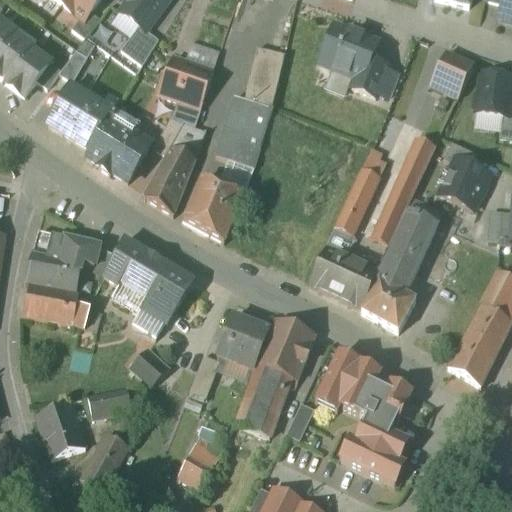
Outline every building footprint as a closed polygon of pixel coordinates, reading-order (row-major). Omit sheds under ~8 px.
[(17,0),(27,6),(31,0),(53,0),(67,9),(73,0),(17,0)] [(73,0),(67,9),(83,22),(73,35),(86,45),(99,28),(94,23),(111,0),(73,0)] [(170,0),(125,0),(115,14),(144,35),(170,0)] [(472,0),(437,0),(436,8),(468,16),(472,0)] [(492,0),(490,8),(506,12),(509,0),(492,0)] [(511,0),(509,0),(506,12),(503,24),(511,26),(511,0)] [(18,42),(0,28),(0,65),(17,44),(18,42)] [(376,46),(333,30),(318,68),(333,74),(332,77),(347,83),(348,80),(361,85),(376,46)] [(0,81),(11,89),(34,59),(35,57),(17,44),(0,65),(0,81)] [(289,62),(260,55),(248,107),(239,104),(220,165),(258,177),(264,158),(277,115),(276,115),(289,62)] [(472,71),(444,58),(430,91),(458,104),(472,71)] [(41,89),(53,73),(34,59),(11,89),(10,91),(29,105),(41,89)] [(77,90),(92,65),(80,59),(63,82),(77,90)] [(205,117),(218,78),(177,65),(161,102),(183,110),(205,117)] [(51,97),(65,79),(55,71),(53,73),(41,89),(51,97)] [(511,79),(486,76),(478,121),(506,125),(511,125),(511,79)] [(73,94),(51,132),(93,157),(116,120),(73,94)] [(329,206),(369,110),(344,100),(304,195),(300,194),(305,182),(286,175),(279,190),(298,198),(287,224),(323,239),(335,208),(329,206)] [(183,110),(173,126),(174,127),(186,133),(188,130),(199,135),(205,117),(183,110)] [(121,115),(111,130),(135,145),(137,142),(145,129),(121,115)] [(169,164),(186,133),(174,127),(157,157),(169,164)] [(111,130),(91,164),(132,190),(155,153),(137,142),(135,145),(111,130)] [(175,155),(176,156),(199,167),(210,141),(189,131),(175,155)] [(438,157),(421,149),(377,245),(394,252),(438,157)] [(454,165),(455,166),(460,153),(451,149),(443,165),(452,169),(454,165)] [(478,161),(460,153),(455,166),(472,173),(478,161)] [(199,167),(176,156),(148,206),(177,224),(199,167)] [(372,165),(339,237),(356,244),(390,172),(372,165)] [(452,169),(438,201),(472,217),(478,204),(480,205),(486,193),(484,192),(489,181),(472,173),(455,166),(454,165),(452,169)] [(279,190),(260,182),(232,253),(268,270),(287,224),(298,198),(279,190)] [(248,204),(207,187),(188,230),(229,251),(248,204)] [(383,289),(366,320),(403,341),(420,309),(410,304),(442,234),(439,233),(412,221),(382,289),(383,289)] [(43,240),(28,291),(80,301),(87,273),(98,276),(103,254),(43,240)] [(164,271),(127,249),(108,286),(123,294),(125,290),(145,302),(164,271)] [(384,280),(356,268),(330,256),(313,293),(339,305),(367,318),(384,280)] [(197,291),(164,271),(145,302),(153,307),(146,318),(170,332),(171,333),(197,291)] [(511,287),(503,283),(453,376),(485,395),(511,339),(511,330),(507,328),(511,319),(511,287)] [(83,303),(35,294),(29,326),(89,337),(95,318),(81,314),(83,303)] [(170,332),(146,318),(136,334),(160,349),(170,332)] [(269,338),(231,323),(215,362),(217,362),(215,367),(217,368),(219,363),(253,377),(269,338)] [(315,343),(275,326),(234,432),(269,445),(288,392),(294,394),(315,343)] [(155,397),(174,378),(158,363),(164,357),(158,352),(134,376),(155,397)] [(380,379),(339,359),(315,409),(336,420),(339,414),(365,426),(355,447),(349,444),(338,466),(394,493),(405,471),(399,468),(408,448),(390,440),(395,430),(397,431),(411,399),(390,388),(385,397),(374,392),(380,379)] [(215,367),(203,362),(188,399),(205,406),(219,369),(217,368),(215,367)] [(100,382),(104,401),(136,395),(132,378),(126,379),(125,366),(104,365),(103,381),(100,382)] [(92,406),(97,428),(136,420),(131,398),(92,406)] [(313,417),(300,410),(285,442),(298,448),(313,417)] [(41,424),(55,468),(89,457),(75,413),(41,424)] [(197,441),(198,443),(219,454),(224,442),(200,432),(197,441)] [(108,501),(133,456),(110,443),(85,489),(108,501)] [(200,494),(222,455),(219,454),(198,443),(177,481),(200,494)] [(266,511),(272,501),(260,495),(251,511),(266,511)] [(272,501),(266,511),(297,511),(298,511),(299,509),(274,496),(272,501)]
